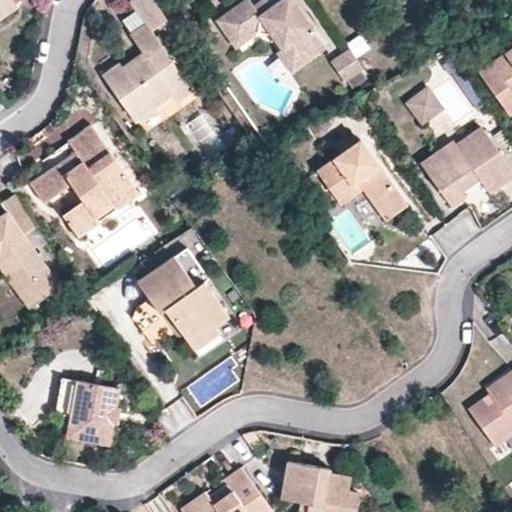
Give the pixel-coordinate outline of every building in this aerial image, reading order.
[(0,0),(0,20),(18,8),(12,0),(0,0)] [(188,87),(151,35),(167,23),(150,0),(138,0),(129,6),(143,27),(128,37),(140,55),(144,60),(126,74),(122,67),(119,64),(101,76),(135,124),(188,87)] [(293,0),(266,0),(271,7),(271,17),(259,15),(253,7),(248,0),(243,0),(216,19),(235,46),(257,32),(274,35),(284,50),(291,45),(303,63),(326,47),(293,0)] [(266,0),(262,0),(253,7),(259,15),(271,17),(271,7),(266,0)] [(357,60),(371,51),(362,35),(347,44),(357,60)] [(291,72),(303,63),(291,45),(284,50),(279,54),(291,72)] [(511,48),(491,63),(487,59),(473,68),(508,116),(511,113),(511,48)] [(361,70),(348,50),(337,58),(351,77),(361,70)] [(140,55),(122,67),(126,74),(144,60),(140,55)] [(351,77),(337,58),(331,63),(344,82),(351,77)] [(421,125),(443,109),(428,87),(406,103),(421,125)] [(511,170),(480,126),(455,144),(422,167),(451,207),(466,197),(463,193),(479,181),(487,193),(511,175),(511,170)] [(127,176),(93,127),(70,144),(89,171),(71,183),(59,165),(31,185),(45,204),(70,187),(81,203),(64,216),(78,237),(116,210),(104,193),(127,176)] [(419,162),(422,167),(455,144),(451,139),(419,162)] [(406,207),(359,142),(318,170),(342,204),(353,197),(349,190),(360,183),(364,190),(386,221),(406,207)] [(140,193),(127,176),(104,193),(116,210),(140,193)] [(353,197),(364,190),(360,183),(349,190),(353,197)] [(35,225),(16,197),(2,206),(7,213),(0,218),(0,265),(14,268),(38,301),(59,286),(22,234),(35,225)] [(186,250),(174,258),(195,289),(203,283),(207,280),(186,250)] [(195,289),(174,258),(138,283),(149,300),(136,310),(133,318),(154,348),(178,331),(186,342),(212,324),(216,327),(228,318),(203,283),(195,289)] [(0,265),(0,277),(7,279),(29,307),(38,301),(14,268),(0,265)] [(215,327),(216,327),(212,324),(186,342),(193,353),(220,335),(215,327)] [(511,347),(504,334),(494,340),(505,361),(511,356),(511,347)] [(511,379),(511,370),(486,389),(490,394),(511,379)] [(511,379),(490,394),(470,409),(495,446),(511,433),(511,379)] [(110,446),(118,391),(61,380),(54,415),(70,419),(67,438),(110,446)] [(355,511),(359,494),(348,493),(329,489),(331,478),(332,473),(289,463),(281,499),(309,506),(307,511),(355,511)] [(267,511),(270,510),(241,469),(223,481),(226,486),(233,495),(213,508),(207,499),(204,495),(182,510),(183,511),(267,511)] [(350,483),(331,478),(329,489),(348,493),(350,483)] [(233,495),(226,486),(207,499),(213,508),(233,495)]
